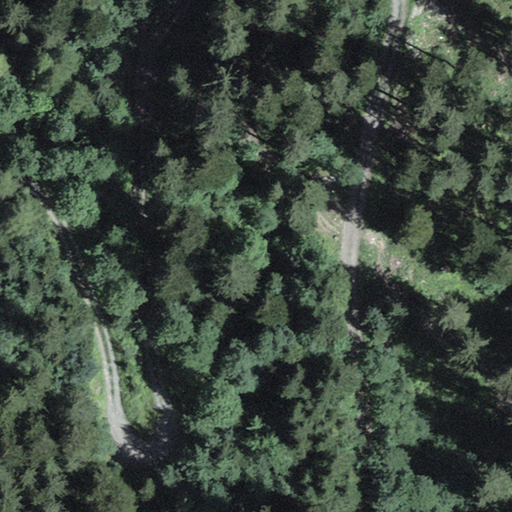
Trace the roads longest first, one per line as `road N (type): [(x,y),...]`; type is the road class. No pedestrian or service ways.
road 1 (track): [(185,0),(144,62),(139,116),(153,348),(171,447),(159,459),(125,447),(108,345),(67,221),(38,188),(0,171)]
road 2 (track): [(369,511),(372,418),(348,238),(391,62),(397,0)]
